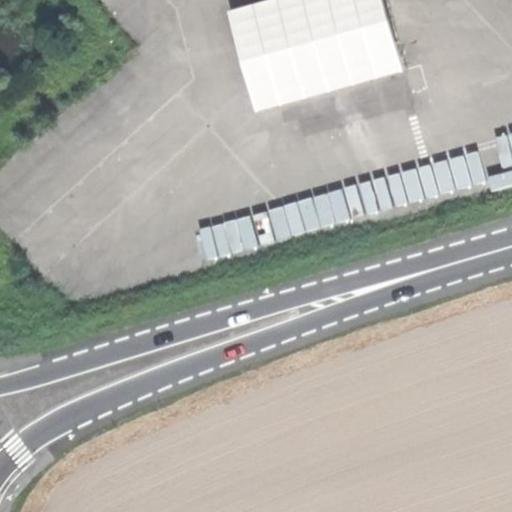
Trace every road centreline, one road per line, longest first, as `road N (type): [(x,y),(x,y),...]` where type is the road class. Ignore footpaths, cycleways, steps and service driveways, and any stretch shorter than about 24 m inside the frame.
road 1 (secondary): [(0,469),(45,431),(150,380),(511,246)]
road 2 (secondary): [(511,243),(0,383)]
